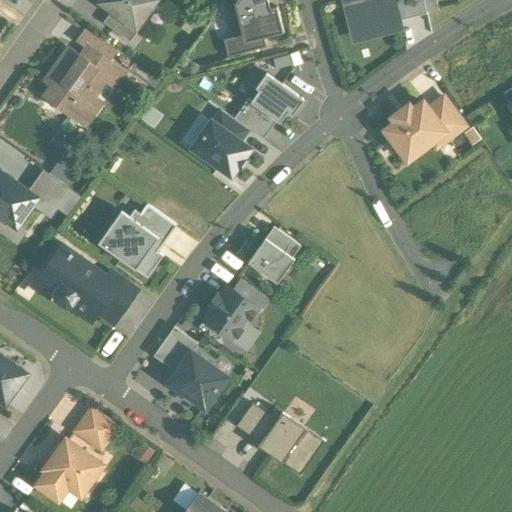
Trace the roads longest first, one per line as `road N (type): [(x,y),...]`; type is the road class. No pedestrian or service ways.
road 1 (residential): [(108,388),(258,186),(342,115)]
road 2 (residential): [(108,388),(277,511)]
road 3 (residential): [(342,115),(454,24),(502,0)]
road 4 (residential): [(436,276),(400,234),(342,115)]
road 5 (residential): [(78,370),(2,478)]
